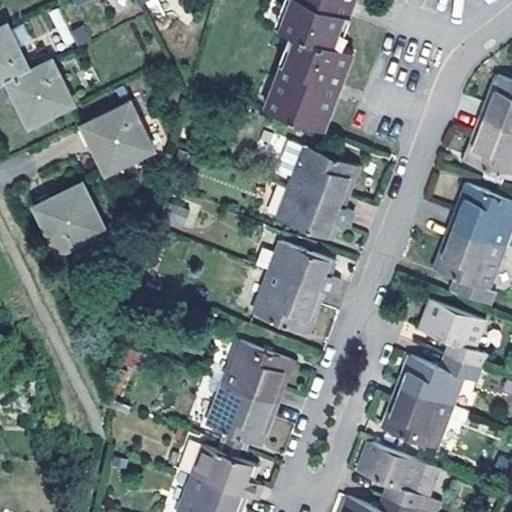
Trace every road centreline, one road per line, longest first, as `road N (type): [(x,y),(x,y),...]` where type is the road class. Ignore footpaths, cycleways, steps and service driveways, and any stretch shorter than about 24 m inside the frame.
road 1 (residential): [(358,327),(448,86),(464,58),(511,17)]
road 2 (residential): [(299,478),(318,485),(331,476),(378,346),(370,330),(358,327)]
road 3 (residential): [(358,327),(343,336),(295,464),(299,478)]
